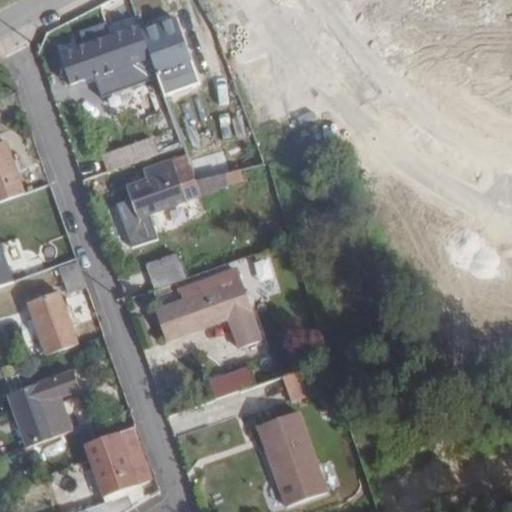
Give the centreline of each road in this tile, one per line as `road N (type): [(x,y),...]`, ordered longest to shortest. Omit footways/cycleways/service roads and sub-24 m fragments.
road 1 (residential): [(182,507),(9,24)]
road 2 (residential): [(511,223),(447,191),(350,118),(247,0)]
road 3 (residential): [(317,0),(415,111),(478,151),(511,162)]
